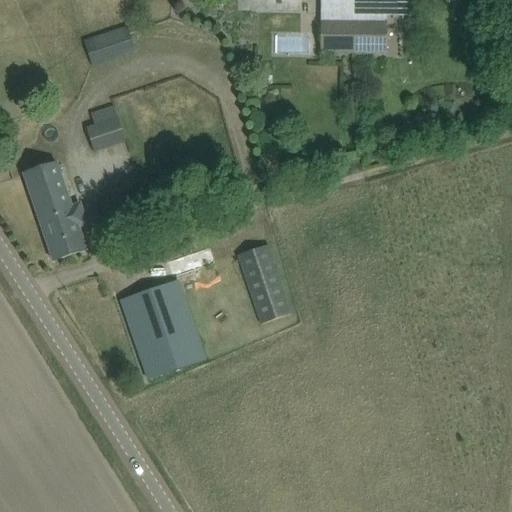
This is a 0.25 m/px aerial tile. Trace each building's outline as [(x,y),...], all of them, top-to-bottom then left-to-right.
[(411,0),(385,0),(386,16),(411,17),(411,0)] [(321,54),(385,54),(386,22),(322,22),(321,54)] [(138,52),(129,27),(86,43),(95,68),(138,52)] [(127,142),(116,106),(94,113),(97,126),(88,129),(95,152),(127,142)] [(57,165),(43,170),(24,176),(53,262),(85,251),(77,228),(87,225),(80,205),(72,208),(57,165)] [(262,324),(291,315),(270,247),(240,256),(262,324)] [(179,283),(140,296),(121,303),(148,380),(206,360),(179,283)]
